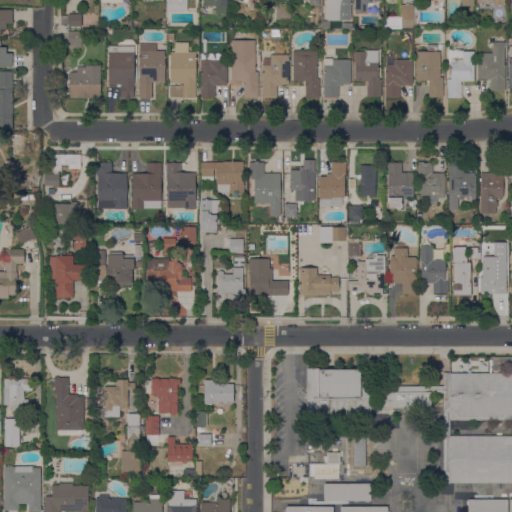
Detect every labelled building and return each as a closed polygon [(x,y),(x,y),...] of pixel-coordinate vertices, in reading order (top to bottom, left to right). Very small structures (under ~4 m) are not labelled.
[(167,0),(187,0),(187,11),(167,11),(167,0)] [(226,0),(226,15),(215,15),(215,6),(203,6),(203,0),(226,0)] [(350,20),(327,20),(327,0),(350,0),(350,6),(350,20)] [(373,3),(366,3),(366,13),(355,13),(354,0),(373,0),(373,2),(373,3)] [(276,5),(290,5),(290,19),(276,19),(276,5)] [(401,5),(414,5),(414,19),(413,19),(413,28),(401,28),(401,5)] [(0,10),(12,10),(12,23),(6,23),(6,29),(1,29),(1,36),(0,36),(0,10)] [(68,27),(68,14),(81,14),(81,27),(68,27)] [(81,32),(83,33),(83,42),(81,42),(81,48),(68,47),(68,31),(81,32)] [(0,67),(0,41),(1,41),(1,47),(6,47),(6,54),(12,54),(12,67),(0,67)] [(174,42),(187,42),(187,52),(195,52),(196,98),(180,98),(180,97),(170,97),(169,86),(179,86),(179,83),(170,84),(170,52),(174,52),(174,42)] [(478,53),(492,53),(492,42),(504,42),(504,91),(490,91),(490,80),(485,80),(485,78),(478,78),(478,53)] [(139,44),(156,44),(156,51),(165,51),(164,83),(162,83),(162,81),(158,81),(158,83),(155,83),(155,82),(151,82),(151,98),(138,98),(139,44)] [(416,52),(427,52),(427,45),(436,45),(436,52),(440,52),(440,78),(443,78),(443,97),(428,97),(428,85),(429,85),(429,81),(416,81),(416,52)] [(134,98),(120,98),(120,85),(108,85),(108,46),(134,46),(134,82),(136,82),(136,85),(134,85),(134,98)] [(378,79),(381,79),(381,97),(366,97),(366,85),(367,85),(367,81),(355,81),(355,61),(354,61),(354,52),(365,52),(365,50),(378,51),(378,79)] [(474,81),(460,81),(460,84),(461,84),(461,98),(447,98),(447,79),(450,79),(451,64),(448,64),(448,50),(462,50),(462,52),(474,52),(474,81)] [(231,51),(255,51),(255,80),(258,79),(258,98),(243,98),(243,85),(244,85),(244,81),(231,81),(231,51)] [(293,51),(316,51),(317,79),(319,79),(319,98),(305,98),(305,85),(306,85),(306,81),(293,81),(293,51)] [(200,65),(201,65),(201,53),(223,53),(223,59),(227,59),(227,85),(219,85),(219,86),(215,86),(215,97),(200,97),(200,65)] [(288,55),(288,85),(281,85),(281,86),(276,86),(276,98),(262,98),(262,65),(263,65),(263,59),(270,59),(270,55),(288,55)] [(412,60),(412,85),(405,85),(405,86),(400,86),(400,98),(385,98),(385,66),(386,66),(386,56),(394,56),(394,60),(412,60)] [(324,59),(334,59),(334,60),(351,60),(350,85),(343,85),(343,86),(338,86),(338,98),(324,98),(324,59)] [(70,98),(70,72),(77,72),(77,67),(86,67),(86,66),(100,66),(100,98),(70,98)] [(0,72),(12,72),(12,96),(13,96),(13,114),(12,114),(12,125),(13,125),(13,129),(0,129),(0,72)] [(61,165),(61,171),(51,171),(51,155),(80,155),(80,165),(64,165),(61,165)] [(243,198),(228,198),(228,192),(217,192),(217,184),(215,184),(215,177),(213,177),(213,184),(201,184),(201,177),(201,162),(224,162),(224,161),(243,161),(243,164),(244,164),(244,169),(243,169),(243,177),(244,177),(244,182),(242,182),(242,185),(243,185),(243,198)] [(280,216),(270,217),(270,203),(254,204),(254,180),(250,180),(250,176),(249,176),(249,162),(254,162),(254,161),(258,161),(258,163),(264,163),(264,173),(280,173),(280,216)] [(96,163),(111,162),(112,173),(126,173),(127,208),(98,208),(96,163)] [(132,209),(132,173),(147,173),(147,162),(162,162),(162,175),(161,175),(161,209),(132,209)] [(346,162),(346,175),(344,175),(343,198),(341,198),(341,206),(342,206),(342,207),(329,206),(329,207),(319,207),(319,199),(317,199),(317,195),(319,195),(319,177),(326,177),(326,174),(331,174),(331,162),(346,162)] [(449,199),(449,162),(463,162),(463,173),(474,173),(474,176),(475,176),(476,197),(462,197),(462,199),(449,199)] [(167,175),(166,175),(166,163),(181,163),(181,173),(196,173),(196,176),(195,176),(195,200),(196,200),(196,209),(183,210),(183,208),(183,201),(167,201),(167,175)] [(402,163),(402,172),(413,173),(413,198),(401,198),(401,208),(389,208),(389,198),(388,198),(388,173),(387,173),(387,163),(402,163)] [(420,196),(420,175),(418,175),(418,163),(432,163),(432,173),(444,173),(444,176),(445,176),(445,197),(437,197),(437,204),(430,204),(430,196),(420,196)] [(480,173),(492,173),(492,165),(501,165),(501,173),(504,173),(504,178),(503,178),(503,197),(495,197),(495,202),(497,202),(497,208),(495,208),(495,214),(480,214),(480,173)] [(361,168),(376,168),(375,196),(359,195),(361,168)] [(290,170),(314,171),(314,201),(303,201),(303,190),(290,190),(290,170)] [(59,185),(44,186),(44,174),(59,174),(59,185)] [(219,200),(219,209),(217,209),(217,220),(219,220),(219,225),(216,225),(216,230),(215,230),(215,232),(203,232),(203,230),(201,230),(201,211),(200,211),(200,200),(219,200)] [(71,203),(71,202),(77,202),(76,224),(55,224),(55,203),(60,203),(71,203)] [(296,203),(296,217),(284,217),(284,203),(296,203)] [(362,205),(362,220),(348,220),(348,205),(362,205)] [(30,226),(35,237),(21,244),(16,233),(30,226)] [(196,227),(196,242),(181,242),(181,227),(196,227)] [(345,227),(345,241),(330,241),(330,227),(345,227)] [(72,233),(85,233),(85,249),(71,248),(72,233)] [(144,233),(144,242),(133,242),(133,233),(144,233)] [(176,238),(176,250),(162,250),(162,238),(176,238)] [(347,242),(348,242),(348,238),(359,238),(359,242),(360,242),(360,256),(348,256),(347,242)] [(243,239),(243,253),(229,253),(229,239),(243,239)] [(432,260),(445,260),(445,281),(447,281),(447,293),(433,293),(433,283),(421,283),(421,261),(420,261),(420,246),(432,246),(432,260)] [(471,295),(452,296),(452,290),(453,290),(452,247),(465,247),(465,257),(466,257),(466,263),(470,262),(471,295)] [(416,294),(402,294),(402,284),(389,284),(389,260),(390,260),(390,256),(394,256),(394,248),(407,248),(407,257),(415,257),(415,258),(416,258),(416,294)] [(23,249),(23,263),(17,263),(17,277),(16,277),(16,295),(8,295),(8,298),(0,298),(0,272),(5,272),(5,264),(4,264),(3,249),(23,249)] [(133,259),(133,269),(131,269),(131,283),(115,283),(115,275),(105,275),(105,267),(91,267),(91,250),(105,250),(105,256),(107,256),(107,254),(108,254),(108,252),(122,253),(122,254),(132,254),(132,259),(133,259)] [(385,255),(385,272),(382,272),(383,294),(358,295),(358,290),(348,290),(347,281),(358,281),(358,273),(357,273),(357,262),(365,262),(365,259),(367,259),(367,255),(372,253),(377,253),(377,255),(385,255)] [(56,298),(56,283),(49,283),(50,256),(73,256),(73,264),(86,264),(86,280),(73,280),(73,298),(60,298),(56,298)] [(147,290),(147,270),(146,270),(146,258),(177,259),(177,262),(179,262),(179,263),(182,263),(181,277),(191,277),(191,291),(147,290)] [(268,259),(268,268),(270,268),(270,281),(288,281),(288,295),(247,295),(248,259),(268,259)] [(243,294),(232,294),(232,293),(225,293),(225,294),(218,294),(217,272),(219,272),(219,271),(222,271),(223,271),(223,275),(232,274),(232,267),(243,267),(243,294)] [(299,295),(299,268),(318,268),(317,274),(330,275),(330,277),(338,277),(338,291),(330,291),(330,295),(299,295)] [(506,276),(506,293),(480,293),(480,275),(506,276)] [(371,415),(319,415),(319,424),(306,424),(306,369),(366,368),(366,379),(370,379),(370,386),(370,393),(371,415)] [(449,484),(443,484),(443,393),(430,393),(430,392),(383,392),(383,393),(370,393),(370,386),(443,386),(443,373),(450,372),(450,373),(449,373),(449,420),(449,436),(449,484)] [(449,373),(450,373),(511,372),(511,420),(449,420),(449,373)] [(65,438),(57,438),(57,430),(56,430),(56,395),(54,395),(54,378),(68,378),(68,395),(78,395),(78,397),(84,397),(84,431),(83,430),(83,436),(65,436),(65,438)] [(177,395),(177,398),(177,399),(177,415),(170,415),(170,414),(158,413),(158,405),(157,405),(157,402),(158,401),(158,399),(157,399),(157,395),(151,395),(151,379),(153,379),(154,378),(158,378),(159,379),(169,379),(169,378),(173,378),(173,379),(180,379),(180,386),(177,386),(177,395)] [(32,379),(32,391),(24,391),(24,399),(33,399),(33,411),(11,411),(11,407),(8,407),(8,405),(2,405),(2,387),(3,387),(3,379),(32,379)] [(116,386),(116,379),(127,379),(127,383),(136,383),(136,390),(127,390),(127,409),(119,409),(119,417),(104,417),(104,387),(116,386)] [(207,404),(204,404),(203,380),(212,380),(212,382),(216,382),(216,384),(233,384),(233,402),(215,402),(215,404),(211,404),(210,405),(208,405),(207,404)] [(383,392),(430,392),(430,393),(430,408),(383,408),(383,393),(383,392)] [(207,411),(207,426),(195,426),(196,411),(207,411)] [(120,451),(125,451),(125,440),(126,440),(126,426),(127,426),(127,414),(139,414),(140,439),(141,475),(121,475),(120,451)] [(159,446),(152,446),(152,450),(145,450),(145,416),(159,416),(159,446)] [(4,419),(18,419),(18,446),(4,446),(4,419)] [(210,446),(210,453),(200,453),(201,446),(195,446),(195,434),(198,434),(205,434),(205,433),(210,433),(210,434),(212,434),(216,438),(216,442),(213,446),(210,446)] [(511,436),(511,483),(449,484),(449,436),(511,436)] [(167,467),(167,444),(166,444),(166,437),(174,437),(174,444),(193,444),(192,461),(182,461),(182,467),(167,467)] [(365,466),(353,466),(353,437),(366,437),(365,466)] [(326,453),(339,452),(340,464),(338,464),(326,464),(326,462),(324,462),(324,457),(326,457),(326,453)] [(105,477),(96,477),(96,460),(105,460),(105,477)] [(338,464),(338,479),(314,479),(314,476),(309,476),(309,464),(326,464),(338,464)] [(3,470),(3,466),(32,466),(32,468),(41,467),(41,470),(41,511),(28,511),(28,504),(18,504),(18,510),(4,510),(3,470)] [(87,511),(81,511),(58,511),(44,511),(45,497),(51,497),(52,485),(59,485),(59,483),(72,483),(72,485),(88,486),(87,511)] [(371,484),(371,501),(323,501),(323,484),(371,484)] [(196,511),(166,511),(166,503),(168,503),(168,490),(184,491),(184,499),(196,499),(196,511)] [(125,511),(95,511),(95,498),(98,498),(98,495),(108,495),(108,498),(125,498),(125,511)] [(132,511),(132,502),(149,502),(149,495),(160,495),(160,499),(162,499),(162,511),(132,511)] [(229,511),(200,511),(200,503),(216,503),(216,500),(229,499),(229,511)] [(507,499),(507,511),(467,511),(467,499),(507,499)]
